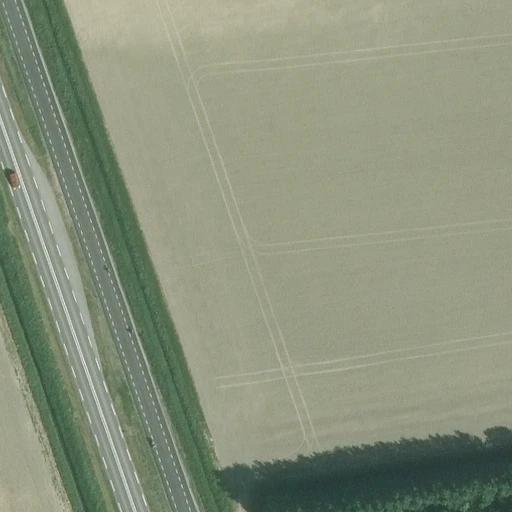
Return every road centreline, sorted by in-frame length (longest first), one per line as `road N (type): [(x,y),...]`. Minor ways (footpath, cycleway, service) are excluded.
road 1 (unclassified): [(185,511),(10,0)]
road 2 (primary): [(134,511),(0,120)]
